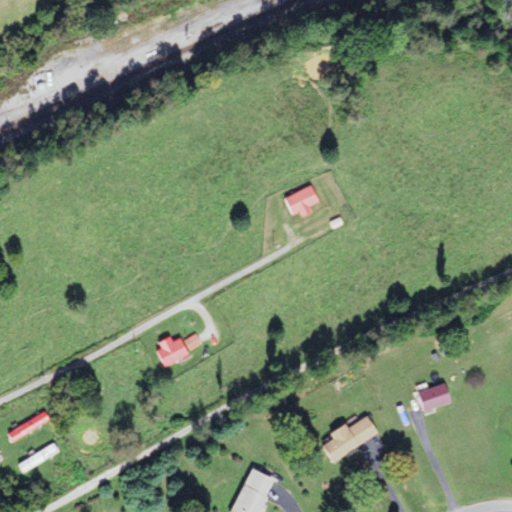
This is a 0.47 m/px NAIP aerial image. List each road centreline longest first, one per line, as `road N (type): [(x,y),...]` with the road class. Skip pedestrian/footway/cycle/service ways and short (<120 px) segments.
road 1 (residential): [(41,511),(237,402),(511,272)]
road 2 (residential): [(0,398),(288,245)]
